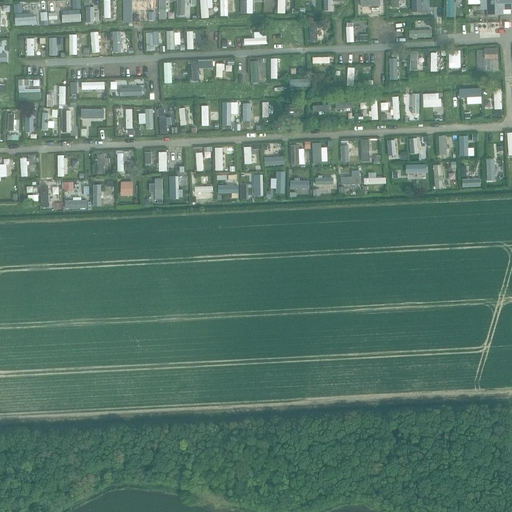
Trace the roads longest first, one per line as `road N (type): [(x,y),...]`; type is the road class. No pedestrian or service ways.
road 1 (residential): [(5,150),(502,127),(509,119),(506,40)]
road 2 (residential): [(48,63),(506,40)]
